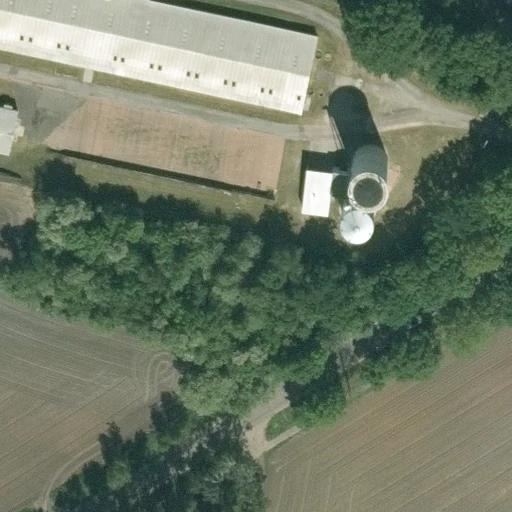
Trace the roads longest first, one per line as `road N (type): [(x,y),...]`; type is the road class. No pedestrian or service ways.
road 1 (tertiary): [(511,255),(95,511)]
road 2 (unknown): [(511,125),(377,91)]
